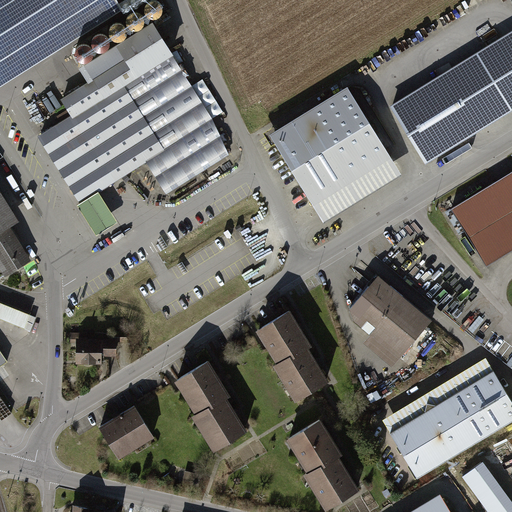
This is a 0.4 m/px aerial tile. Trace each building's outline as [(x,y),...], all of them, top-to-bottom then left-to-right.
[(104,0),(0,0),(0,69),(106,3),(104,0)] [(0,69),(0,86),(123,9),(118,0),(104,0),(106,3),(0,69)] [(159,16),(161,14),(163,11),(163,9),(163,5),(161,3),(159,1),(157,0),(150,0),(149,0),(147,2),(145,5),(145,8),(145,11),(146,14),(148,16),(151,17),(154,18),(157,17),(159,16)] [(141,28),(143,26),(145,23),(145,20),(144,17),(143,14),(140,12),(137,11),(134,11),(131,12),(129,14),(127,17),(126,20),(127,23),(128,26),(130,28),(133,29),(136,30),(138,29),(141,28)] [(78,192),(92,196),(99,192),(147,161),(180,140),(200,172),(228,154),(213,117),(152,22),(86,63),(95,78),(64,98),(74,114),(41,135),(78,192)] [(124,39),(126,37),(127,34),(127,31),(127,28),(125,25),(123,23),(120,22),(117,22),(114,23),(111,25),(109,28),(109,31),(109,34),(110,37),(113,39),(115,40),(118,41),(121,40),(124,39)] [(106,50),(108,48),(110,45),(110,42),(109,39),(108,36),(105,34),(102,33),(99,33),(96,34),(94,36),(92,39),(91,42),(92,45),(93,48),(95,50),(98,51),(101,52),(103,51),(106,50)] [(511,58),(501,40),(392,107),(425,162),(511,108),(511,58)] [(89,60),(91,58),(93,56),(93,53),(93,50),(91,47),(88,45),(85,44),(82,44),(79,45),(77,47),(75,49),(74,53),(75,55),(76,58),(78,60),(81,62),(84,62),(87,62),(89,60)] [(348,88),(272,135),(316,204),(391,157),(348,88)] [(200,172),(180,140),(147,161),(167,193),(200,172)] [(511,173),(454,210),(487,264),(511,249),(511,173)] [(0,277),(29,260),(8,226),(17,220),(0,192),(0,277)] [(78,205),(96,234),(117,222),(99,192),(92,196),(78,205)] [(374,275),(341,307),(389,355),(421,323),(374,275)] [(0,318),(25,329),(31,315),(0,302),(0,318)] [(289,310),(260,329),(280,362),(306,346),(310,344),(289,310)] [(31,315),(25,329),(31,331),(36,317),(31,315)] [(113,340),(77,339),(76,361),(98,361),(98,353),(113,354),(113,340)] [(280,362),(276,364),(297,397),(326,379),(306,346),(280,362)] [(390,421),(424,478),(511,425),(511,389),(495,360),(390,421)] [(208,361),(178,379),(199,412),(224,397),(228,394),(208,361)] [(199,412),(195,415),(216,448),(245,430),(224,397),(199,412)] [(151,434),(134,407),(101,427),(118,454),(151,434)] [(320,419),(290,438),(311,471),(336,455),(340,453),(320,419)] [(311,471),(307,473),(328,506),(357,488),(336,455),(311,471)] [(511,511),(511,496),(487,457),(464,471),(490,511),(511,511)] [(458,466),(450,470),(462,488),(469,484),(458,466)] [(451,511),(442,495),(412,511),(451,511)]
